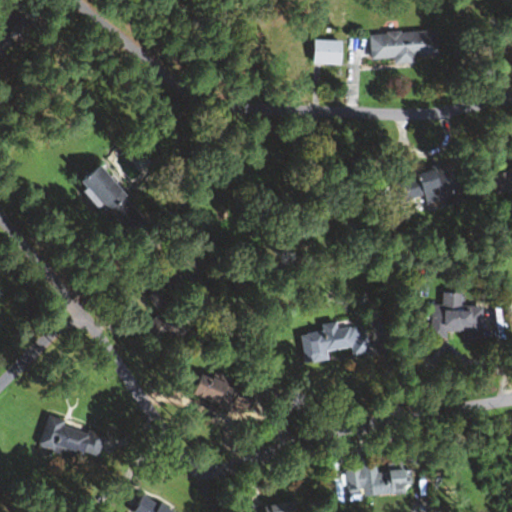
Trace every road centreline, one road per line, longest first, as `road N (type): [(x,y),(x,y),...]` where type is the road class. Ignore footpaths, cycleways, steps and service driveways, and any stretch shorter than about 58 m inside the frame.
road 1 (residential): [(511,398),(205,468),(178,451),(0,212)]
road 2 (residential): [(73,0),(201,101),(449,111),(511,97)]
